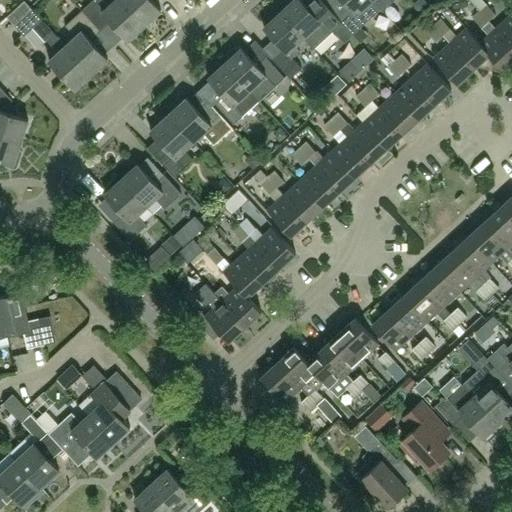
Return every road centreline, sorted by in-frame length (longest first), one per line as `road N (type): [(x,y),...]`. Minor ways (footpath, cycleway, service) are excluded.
road 1 (residential): [(214,386),(359,254),(369,196),(463,110),(471,118),(511,119)]
road 2 (tertiary): [(214,386),(50,220)]
road 3 (residential): [(82,132),(226,0)]
road 4 (tertiary): [(329,511),(214,386)]
road 5 (residential): [(82,132),(0,41)]
